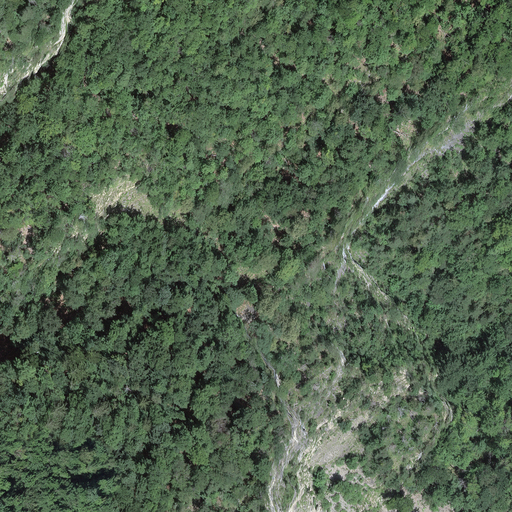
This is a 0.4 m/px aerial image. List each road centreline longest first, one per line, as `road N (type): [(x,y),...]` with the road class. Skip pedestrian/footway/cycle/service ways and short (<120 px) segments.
road 1 (motorway): [(209,0),(350,246),(511,466)]
road 2 (motorway): [(511,339),(419,208),(297,0)]
